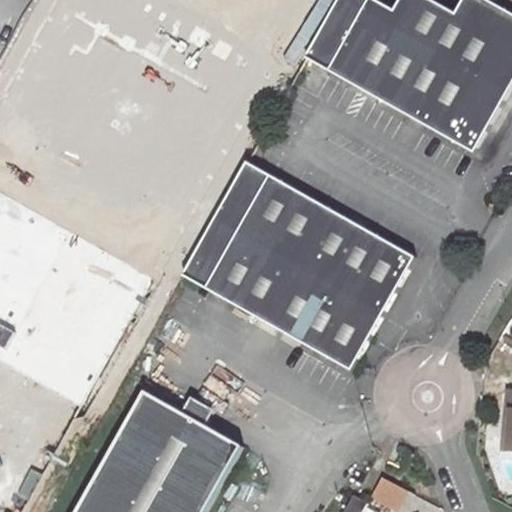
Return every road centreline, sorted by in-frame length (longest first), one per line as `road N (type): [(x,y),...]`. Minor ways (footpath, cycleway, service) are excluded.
road 1 (unknown): [(17,12),(159,98),(198,107),(276,84),(317,0)]
road 2 (unknown): [(472,213),(405,160),(343,131),(319,154),(329,175),(447,237),(464,231)]
road 3 (residential): [(511,248),(422,403),(466,511)]
road 4 (unknown): [(0,93),(99,143),(106,161),(89,222)]
road 5 (unknown): [(373,448),(219,344)]
